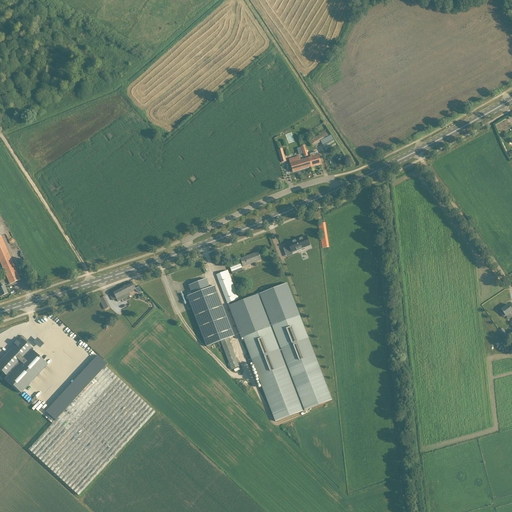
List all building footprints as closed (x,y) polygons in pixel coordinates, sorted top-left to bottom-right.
[(312,147),(324,139),(328,137),(326,135),(324,132),(309,141),(312,147)] [(281,163),(286,161),(282,149),(278,150),(281,163)] [(311,158),(307,159),(307,161),(308,161),(311,167),(321,164),(319,155),(318,155),(317,152),(309,154),(311,158)] [(311,167),(308,161),(307,161),(307,159),(306,159),(300,161),(299,157),(289,159),(293,172),(311,167)] [(319,224),(319,229),(322,248),(328,247),(325,223),(319,224)] [(1,236),(0,236),(0,262),(10,284),(20,280),(1,236)] [(310,245),(306,236),(288,243),(291,253),(310,245)] [(260,257),(259,255),(258,252),(240,259),(241,260),(242,264),(243,267),(261,259),(260,257)] [(229,265),(231,272),(242,268),(239,261),(229,265)] [(242,298),(239,299),(238,299),(229,275),(227,270),(216,275),(227,303),(229,303),(230,306),(229,306),(241,338),(243,337),(252,360),(275,422),(302,411),(269,327),(258,298),(260,297),(272,326),(304,410),(331,400),(309,341),(287,283),(282,285),(243,300),(242,297),(242,298)] [(231,369),(239,366),(228,339),(234,336),(214,286),(210,288),(206,279),(188,286),(191,295),(187,297),(192,309),(206,347),(215,344),(222,361),(227,359),(231,369)] [(136,289),(132,282),(109,294),(113,301),(116,299),(118,302),(130,295),(129,292),(136,289)] [(109,307),(104,296),(99,299),(105,309),(109,307)] [(172,326),(151,304),(140,314),(162,336),(172,326)] [(507,317),(510,314),(511,316),(511,309),(509,305),(502,310),(503,311),(500,313),(504,318),(506,316),(507,317)] [(136,318),(129,310),(115,325),(122,332),(128,327),(127,326),(136,318)] [(0,361),(0,369),(8,377),(6,379),(22,393),(48,364),(42,359),(40,362),(30,353),(34,349),(29,345),(31,343),(29,340),(23,335),(18,341),(17,340),(14,343),(16,345),(0,361)] [(105,366),(53,423),(29,449),(79,495),(155,412),(105,366)]
